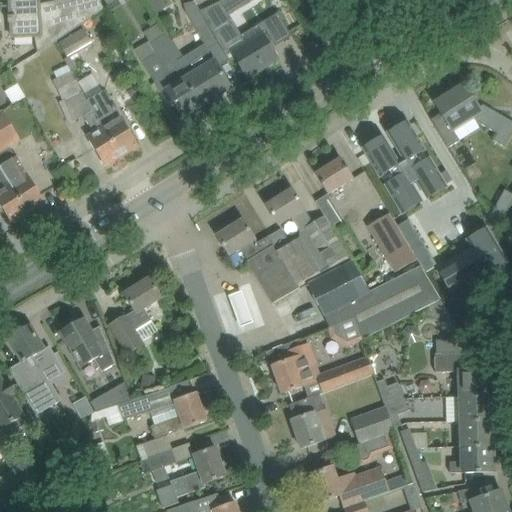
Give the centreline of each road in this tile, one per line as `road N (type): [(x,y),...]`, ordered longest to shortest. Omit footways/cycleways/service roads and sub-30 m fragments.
road 1 (secondary): [(143,203),(487,0)]
road 2 (residential): [(174,224),(472,38)]
road 3 (residential): [(426,0),(139,174)]
road 4 (residential): [(276,511),(174,224)]
road 5 (residential): [(0,335),(174,224)]
road 6 (secondary): [(0,293),(143,203)]
